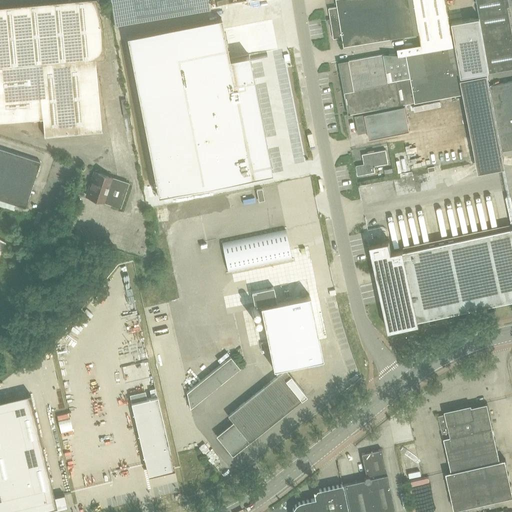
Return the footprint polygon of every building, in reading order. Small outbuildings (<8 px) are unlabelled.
[(0,67),(14,66),(19,120),(42,118),(44,136),(101,130),(95,58),(104,58),(101,28),(95,0),(69,0),(0,6),(0,67)] [(384,0),(336,0),(338,7),(329,9),(334,39),(343,38),(345,46),(391,39),(384,0)] [(398,54),(384,54),(340,62),(349,114),(463,93),(461,79),(455,46),(446,0),(384,0),(391,39),(416,34),(420,34),(422,44),(397,48),(398,54)] [(511,3),(511,0),(477,0),(490,73),(511,68),(511,24),(509,6),(511,6),(511,4),(511,3)] [(221,17),(126,36),(157,196),(272,173),(270,163),(270,162),(253,79),(254,79),(254,78),(249,55),(229,58),(221,17)] [(14,66),(0,67),(0,121),(19,120),(14,66)] [(503,151),(502,151),(490,85),(489,86),(487,73),(461,78),(477,160),(503,155),(503,151)] [(511,148),(511,81),(490,85),(502,151),(503,151),(511,148)] [(370,139),(410,131),(406,106),(356,116),(359,134),(369,132),(370,139)] [(0,199),(16,205),(25,208),(33,185),(40,161),(31,158),(30,158),(11,151),(9,151),(0,147),(0,199)] [(358,175),(366,174),(375,172),(374,166),(389,163),(386,150),(362,154),(364,165),(356,166),(358,175)] [(128,183),(112,178),(95,172),(87,196),(104,202),(120,207),(128,183)] [(417,320),(430,318),(435,317),(460,311),(465,310),(489,305),(494,304),(511,300),(511,227),(510,228),(450,241),(443,243),(392,253),(391,249),(389,240),(381,241),(381,238),(369,240),(373,258),(388,327),(389,326),(390,329),(388,329),(389,330),(420,323),(419,323),(418,323),(417,320)] [(286,229),(222,242),(228,272),(292,259),(286,229)] [(271,380),(228,415),(233,421),(249,442),(286,412),(307,395),(295,380),(285,369),(284,370),(283,366),(323,358),(309,294),(276,301),(273,287),(252,291),(255,306),(260,305),(273,368),(274,368),(276,376),(271,380)] [(231,356),(219,365),(228,377),(240,368),(231,356)] [(156,392),(150,393),(151,397),(131,402),(145,464),(146,463),(149,473),(166,469),(166,470),(174,468),(172,458),(171,452),(170,452),(157,396),(156,392)] [(0,511),(30,511),(31,511),(30,511),(34,511),(35,511),(40,510),(40,511),(44,510),(44,509),(57,506),(54,496),(30,394),(0,400),(0,511)] [(444,410),(445,414),(438,416),(444,438),(451,471),(446,472),(454,509),(511,495),(511,487),(506,458),(500,460),(493,430),(487,403),(472,406),(471,404),(444,410)] [(395,511),(381,449),(361,453),(366,476),(365,476),(364,478),(364,479),(343,483),(347,500),(349,511),(395,511)] [(348,511),(342,483),(342,484),(319,489),(314,496),(315,498),(302,501),(300,501),(298,502),(296,504),(294,505),(293,507),(292,509),(292,511),(291,511),(348,511)]
